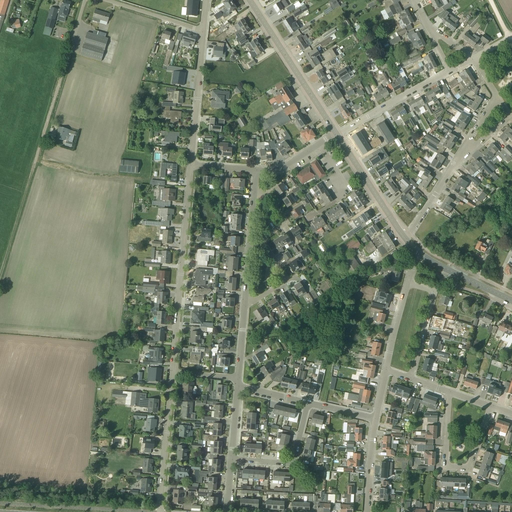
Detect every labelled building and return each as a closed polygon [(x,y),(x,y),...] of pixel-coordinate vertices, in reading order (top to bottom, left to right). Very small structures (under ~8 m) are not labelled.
[(0,30),(5,16),(4,16),(9,0),(0,0),(0,1),(0,30)] [(215,15),(233,3),(231,1),(232,1),(231,0),(226,0),(222,3),(224,5),(218,9),(217,7),(214,8),(211,8),(211,11),(214,12),(215,15)] [(331,0),(328,2),(333,10),(340,6),(336,0),(331,0)] [(438,0),(432,4),(435,10),(441,7),(444,12),(458,2),(456,0),(454,0),(449,4),(448,4),(445,0),(438,0)] [(61,7),(58,14),(66,16),(70,3),(63,1),(61,7)] [(188,1),(186,16),(196,17),(198,2),(188,1)] [(278,3),(277,4),(273,7),(277,13),(281,10),(285,8),(286,9),(288,13),(292,10),(292,11),(304,5),(303,2),(300,4),(299,4),(298,2),(292,5),(288,8),(285,3),(283,4),(281,2),(278,3)] [(227,11),(229,13),(232,11),(236,9),(236,8),(236,7),(235,6),(234,6),(233,3),(215,15),(214,16),(216,20),(221,17),(222,16),(223,16),(222,15),(227,11)] [(307,10),(305,6),(293,13),(295,17),(307,10)] [(387,14),(394,10),(392,6),(384,10),(387,14)] [(51,8),(45,27),(52,29),(58,10),(51,8)] [(407,10),(399,14),(400,16),(398,17),(400,21),(401,21),(410,16),(407,10)] [(108,20),(109,15),(95,11),(92,21),(99,23),(100,20),(107,22),(108,20)] [(442,14),(439,18),(442,20),(443,21),(441,23),(447,27),(454,18),(445,11),(442,14)] [(482,16),(478,12),(475,15),(476,16),(473,18),(467,24),(471,28),(482,16)] [(472,16),(469,14),(468,16),(468,15),(462,22),(465,25),(472,16)] [(406,27),(413,23),(410,16),(401,21),(403,25),(404,24),(406,27)] [(447,27),(453,32),(456,27),(458,25),(455,24),(460,18),(457,16),(455,18),(454,18),(447,27)] [(294,23),(291,20),(290,17),(287,19),(283,22),(287,28),(294,23)] [(12,29),(20,27),(19,19),(11,21),(11,22),(10,23),(12,29)] [(247,25),(243,19),(239,22),(237,24),(233,26),(237,32),(247,25)] [(296,21),(294,23),(287,28),(291,34),(295,32),(301,28),(296,21)] [(215,37),(219,34),(227,29),(226,28),(230,25),(229,23),(213,33),(215,37)] [(244,35),(246,34),(250,31),(247,25),(237,32),(240,37),(236,40),(237,41),(236,41),(238,44),(243,41),(246,39),(244,35)] [(334,34),(335,34),(336,33),(336,32),(340,30),(338,27),(335,30),(334,29),(323,36),(325,40),(334,34)] [(386,37),(389,41),(398,36),(406,32),(407,32),(406,31),(406,32),(404,27),(405,27),(404,27),(401,28),(402,29),(397,32),(396,33),(390,36),(391,37),(389,38),(388,36),(386,37)] [(408,46),(422,39),(418,32),(415,34),(413,30),(407,34),(407,35),(407,36),(409,40),(410,40),(412,43),(408,45),(408,46)] [(169,41),(169,38),(171,34),(163,31),(162,36),(161,38),(160,43),(164,44),(165,39),(169,41)] [(101,62),(102,57),(108,39),(87,32),(80,55),(101,62)] [(471,38),(468,35),(469,34),(466,32),(462,38),(467,42),(471,38)] [(184,42),(183,45),(188,47),(189,44),(194,45),(196,37),(184,33),(183,38),(182,42),(184,42)] [(360,41),(355,33),(351,35),(357,43),(360,41)] [(298,45),(308,39),(305,35),(302,37),(301,34),(294,39),(298,45)] [(334,34),(325,40),(319,44),(321,48),(332,41),(332,40),(336,37),(334,34)] [(467,42),(473,47),(479,39),(473,34),(471,38),(467,42)] [(492,41),(484,35),(480,39),(487,45),(492,41)] [(398,36),(389,41),(391,46),(400,41),(398,36)] [(246,39),(243,41),(238,44),(240,48),(249,43),(246,39)] [(298,45),(301,51),(309,47),(309,46),(311,45),(308,39),(298,45)] [(408,46),(410,50),(416,47),(417,49),(425,45),(422,39),(408,46)] [(259,45),(256,40),(251,42),(249,44),(246,46),(249,52),(248,52),(259,45)] [(214,47),(213,56),(216,56),(216,57),(219,58),(225,58),(225,53),(223,53),(223,48),(224,44),(217,43),(217,47),(214,47)] [(248,52),(252,58),(257,55),(259,54),(263,51),(259,45),(248,52)] [(335,48),(328,52),(333,59),(333,58),(337,56),(339,55),(336,50),(335,48)] [(319,55),(315,49),(305,56),(308,62),(319,55)] [(399,63),(418,54),(416,50),(397,59),(398,61),(399,63)] [(308,62),(312,68),(317,66),(323,61),(319,55),(308,62)] [(419,55),(411,59),(410,59),(400,64),(403,68),(421,59),(419,55)] [(428,64),(433,61),(430,55),(425,57),(423,58),(424,61),(426,60),(428,64)] [(433,61),(428,64),(425,65),(427,69),(429,69),(430,71),(436,68),(433,61)] [(340,78),(343,76),(351,72),(348,67),(337,73),(340,78)] [(319,79),(324,76),(322,72),(324,71),(323,68),(320,70),(315,73),(319,79)] [(462,81),(463,80),(466,79),(471,75),(467,69),(458,75),(459,77),(460,77),(462,81)] [(343,76),(340,78),(342,83),(351,78),(350,77),(354,75),(352,71),(351,72),(343,76)] [(175,79),(172,79),(171,84),(183,86),(185,73),(176,72),(175,79)] [(319,79),(323,85),(332,80),(328,74),(324,76),(319,79)] [(463,80),(467,87),(475,81),(471,75),(466,79),(463,80)] [(400,88),(406,85),(404,80),(403,78),(400,79),(399,78),(395,80),(397,83),(400,88)] [(458,83),(455,79),(449,84),(448,84),(451,89),(458,83)] [(275,87),(277,91),(284,87),(281,83),(275,87)] [(397,83),(393,85),(393,83),(390,85),(391,87),(394,92),(400,88),(397,83)] [(330,96),(338,91),(335,85),(326,90),(330,96)] [(444,85),(440,88),(444,95),(449,93),(444,85)] [(281,90),(276,93),(278,96),(274,99),(276,102),(289,93),(286,87),(281,90)] [(438,87),(432,91),(435,96),(438,94),(439,95),(442,94),(440,92),(438,87)] [(382,88),(378,90),(380,93),(382,98),(389,95),(385,88),(382,89),(382,88)] [(454,96),(457,100),(469,91),(466,88),(454,96)] [(354,94),(353,93),(354,93),(352,89),(350,91),(345,93),(348,98),(351,96),(354,94)] [(376,102),(382,98),(380,93),(378,90),(374,92),(375,94),(373,95),(376,102)] [(229,93),(217,92),(212,91),(212,98),(213,98),(213,101),(211,101),(211,108),(216,108),(225,109),(225,104),(223,104),(224,100),(228,100),(229,93)] [(330,96),(334,102),(342,97),(338,91),(330,96)] [(432,91),(425,94),(428,99),(429,101),(430,102),(427,104),(429,106),(438,101),(435,96),(432,91)] [(173,103),(177,104),(182,104),(183,93),(174,92),(172,92),(171,98),(174,99),(173,103)] [(287,116),(293,112),(297,109),(291,100),(293,99),(289,93),(276,102),(271,105),(275,111),(281,107),(283,110),(265,122),(262,124),(265,130),(276,123),(287,116)] [(474,101),(473,102),(478,106),(482,99),(476,95),(474,98),(475,99),(474,101)] [(414,101),(420,111),(424,109),(421,105),(424,104),(423,102),(420,97),(414,101)] [(458,101),(454,99),(452,102),(456,104),(456,105),(463,109),(465,106),(466,105),(458,101)] [(473,102),(470,100),(466,106),(470,109),(474,112),(478,106),(473,102)] [(420,111),(414,101),(408,104),(410,109),(411,111),(414,110),(415,112),(416,111),(418,113),(420,112),(420,111)] [(342,105),(337,107),(341,113),(346,110),(350,108),(348,104),(346,105),(345,103),(342,105)] [(429,106),(427,104),(424,106),(428,112),(429,111),(431,113),(433,112),(429,106)] [(455,105),(453,109),(461,114),(461,113),(463,110),(455,105)] [(162,106),(161,106),(161,111),(163,111),(163,118),(173,119),(172,123),(178,124),(179,116),(181,116),(181,112),(169,111),(170,107),(162,106)] [(403,107),(396,111),(401,119),(403,122),(407,120),(412,128),(416,125),(415,122),(412,118),(410,114),(407,116),(403,107)] [(433,112),(436,118),(437,119),(444,111),(441,107),(433,112)] [(294,114),(293,115),(297,121),(295,123),(299,129),(301,128),(302,128),(307,125),(301,116),(305,113),(303,109),(298,112),(298,111),(294,114)] [(341,113),(345,119),(352,115),(350,113),(349,114),(346,110),(341,113)] [(396,111),(390,114),(394,121),(396,120),(397,121),(401,119),(396,111)] [(457,114),(455,118),(457,119),(466,125),(470,119),(466,116),(462,114),(461,113),(461,114),(459,116),(457,114)] [(287,116),(276,123),(280,128),(291,121),(287,116)] [(237,120),(241,128),(247,125),(242,117),(237,120)] [(224,120),(210,119),(208,131),(209,131),(221,132),(221,128),(224,128),(224,120)] [(457,119),(455,123),(456,124),(455,126),(462,131),(466,125),(457,119)] [(454,125),(446,120),(444,123),(452,129),(454,125)] [(378,124),(376,126),(387,145),(396,139),(384,121),(382,122),(382,123),(379,125),(378,124)] [(451,133),(453,130),(445,125),(443,128),(451,133)] [(57,132),(55,138),(57,139),(62,140),(66,142),(65,145),(71,147),(72,143),(68,142),(70,136),(68,135),(69,130),(63,129),(59,127),(57,132)] [(511,131),(509,128),(503,133),(510,140),(511,141),(511,131)] [(303,131),(300,133),(303,138),(305,136),(306,137),(308,141),(315,137),(315,136),(313,132),(312,133),(311,130),(309,131),(307,129),(303,131)] [(174,132),(162,131),(161,135),(167,136),(167,142),(162,142),(161,145),(171,146),(171,143),(173,143),(174,144),(174,143),(176,143),(177,137),(179,137),(179,133),(174,132)] [(363,155),(371,151),(359,132),(351,137),(363,155)] [(510,140),(503,133),(498,138),(503,143),(505,141),(507,143),(510,140)] [(424,139),(437,147),(440,143),(426,134),(424,139)] [(446,140),(448,141),(453,144),(457,138),(450,134),(448,136),(446,140)] [(286,152),(291,149),(283,138),(278,141),(279,142),(286,152)] [(448,141),(446,145),(444,144),(442,146),(449,151),(453,144),(448,141)] [(264,146),(266,160),(267,162),(272,161),(271,151),(270,151),(270,149),(273,148),(271,142),(268,143),(264,142),(264,146)] [(279,142),(277,144),(279,148),(277,149),(280,153),(282,157),(287,154),(286,152),(279,142)] [(231,157),(231,152),(231,149),(227,149),(227,144),(219,143),(219,146),(218,151),(223,151),(222,157),(231,157)] [(261,161),(266,160),(264,146),(260,147),(260,143),(259,143),(257,143),(256,149),(260,149),(259,151),(261,161)] [(438,148),(437,148),(437,147),(436,148),(429,143),(426,147),(435,153),(438,148)] [(212,156),(213,151),(213,147),(209,147),(209,144),(204,144),(203,155),(212,156)] [(392,149),(395,148),(393,144),(383,148),(388,157),(394,154),(392,149)] [(511,159),(510,157),(502,149),(500,152),(498,150),(492,144),(487,149),(495,157),(498,155),(504,161),(506,160),(507,160),(506,161),(508,163),(511,159)] [(511,152),(506,146),(502,149),(510,157),(511,154),(511,152)] [(251,150),(248,149),(241,149),(241,153),(240,158),(248,158),(248,156),(251,156),(251,151),(251,150)] [(492,161),(495,157),(487,149),(482,154),(484,156),(481,159),(493,172),(496,168),(493,165),(494,164),(492,162),(492,161)] [(373,157),(368,160),(369,162),(368,162),(370,165),(371,165),(372,166),(373,166),(375,164),(376,165),(385,160),(378,150),(371,154),(373,157)] [(436,156),(434,159),(441,164),(445,158),(437,153),(436,156)] [(434,159),(430,157),(428,162),(431,163),(430,165),(437,170),(441,164),(434,159)] [(418,163),(426,168),(429,164),(421,159),(418,163)] [(470,165),(479,173),(477,171),(480,168),(481,166),(490,175),(490,174),(492,176),(495,174),(493,172),(481,159),(478,162),(476,160),(470,165)] [(119,172),(138,174),(139,161),(121,160),(119,172)] [(319,179),(326,175),(316,160),(310,164),(310,165),(295,175),(302,185),(314,177),(316,182),(319,179)] [(401,162),(392,168),(394,171),(403,166),(401,162)] [(172,164),(172,165),(166,164),(166,163),(162,163),(160,178),(165,178),(166,169),(172,170),(171,177),(171,183),(176,184),(176,177),(177,165),(172,164)] [(379,169),(376,171),(377,173),(376,173),(378,176),(379,177),(391,170),(387,163),(378,168),(379,169)] [(423,180),(428,184),(432,177),(429,175),(431,172),(427,169),(420,165),(418,169),(423,173),(420,178),(423,180)] [(470,165),(465,170),(471,176),(472,177),(469,179),(476,185),(479,182),(474,177),(479,173),(470,165)] [(71,176),(68,186),(102,193),(105,183),(71,176)] [(203,184),(210,185),(210,188),(214,189),(215,178),(210,178),(210,177),(203,177),(203,184)] [(293,186),(297,184),(292,177),(289,179),(293,186)] [(404,177),(400,181),(407,188),(410,184),(408,182),(404,177)] [(458,178),(455,184),(460,187),(462,189),(464,185),(466,182),(463,180),(458,178)] [(234,187),(238,188),(243,188),(244,180),(231,179),(230,183),(234,183),(234,187)] [(384,184),(388,189),(395,184),(390,179),(384,184)] [(411,184),(414,188),(415,189),(418,186),(411,179),(408,182),(410,184),(411,184)] [(424,190),(428,184),(423,180),(421,184),(420,183),(418,186),(420,187),(424,190)] [(315,193),(323,187),(320,183),(316,185),(312,189),(315,193)] [(279,195),(286,191),(284,187),(282,184),(275,189),(279,195)] [(397,188),(395,184),(388,189),(392,195),(396,192),(398,191),(397,188)] [(407,203),(412,199),(412,198),(408,193),(412,189),(413,189),(414,188),(411,184),(410,185),(402,192),(405,195),(403,197),(401,199),(398,202),(403,207),(407,203)] [(462,189),(460,187),(455,184),(451,190),(455,193),(458,195),(464,199),(466,196),(460,193),(462,189)] [(301,190),(298,186),(293,190),(287,193),(289,196),(282,200),(287,207),(295,202),(298,201),(295,196),(302,192),(301,190)] [(158,187),(158,188),(159,189),(159,190),(159,192),(159,193),(159,195),(158,196),(158,198),(157,199),(157,200),(156,201),(152,201),(152,205),(165,206),(166,201),(167,201),(172,201),(173,194),(175,195),(175,190),(170,190),(164,189),(164,187),(158,187)] [(320,196),(326,192),(323,187),(315,193),(318,198),(320,197),(320,196)] [(349,196),(352,200),(361,195),(360,194),(360,193),(358,190),(349,196)] [(320,197),(322,199),(318,201),(319,203),(329,197),(326,192),(320,196),(320,197)] [(482,192),(477,199),(481,202),(487,195),(482,192)] [(233,197),(233,207),(236,207),(241,208),(241,198),(237,198),(237,194),(234,194),(233,197)] [(362,196),(361,195),(352,200),(355,205),(364,199),(362,196)] [(443,203),(448,206),(450,202),(452,203),(453,200),(447,196),(443,203)] [(332,201),(329,197),(319,203),(320,205),(324,203),(326,206),(332,201)] [(306,198),(301,201),(303,204),(305,207),(310,203),(308,201),(306,198)] [(366,202),(364,199),(355,205),(358,210),(363,207),(367,204),(366,203),(366,202)] [(410,206),(407,203),(403,207),(408,212),(413,207),(411,205),(410,206)] [(443,203),(439,209),(448,214),(452,208),(448,206),(443,203)] [(337,206),(334,208),(340,217),(345,214),(342,209),(339,205),(338,206),(337,206)] [(303,217),(299,211),(302,209),(301,206),(291,213),(294,219),(297,217),(299,219),(303,217)] [(330,211),(336,220),(340,217),(334,208),(331,210),(330,211)] [(173,210),(168,210),(161,209),(161,217),(164,217),(163,221),(166,221),(171,221),(171,214),(173,214),(173,210)] [(307,223),(310,222),(307,216),(316,212),(314,210),(303,215),(307,223)] [(454,210),(451,216),(454,219),(460,215),(456,212),(454,210)] [(330,211),(329,212),(328,212),(325,214),(328,218),(331,223),(336,220),(330,211)] [(364,223),(367,222),(371,219),(367,212),(362,215),(357,218),(361,225),(364,223)] [(240,223),(240,219),(241,219),(241,216),(231,215),(230,222),(240,223)] [(316,220),(321,228),(326,225),(323,221),(320,217),(316,220)] [(316,220),(311,223),(313,225),(317,231),(321,228),(316,220)] [(230,222),(230,230),(240,231),(240,227),(239,227),(240,223),(230,222)] [(373,235),(375,234),(379,231),(375,225),(371,227),(369,229),(371,232),(368,235),(370,237),(373,235)] [(359,226),(352,231),(354,234),(362,229),(359,226)] [(301,233),(301,232),(303,231),(300,227),(299,229),(297,227),(290,231),(293,235),(294,237),(295,237),(298,242),(302,239),(299,235),(301,233)] [(210,230),(202,230),(201,236),(198,236),(198,241),(211,242),(211,238),(211,235),(210,235),(210,234),(210,230)] [(167,231),(163,231),(160,231),(160,235),(163,235),(162,243),(166,244),(171,244),(172,232),(167,231)] [(382,257),(391,250),(395,248),(385,232),(381,234),(364,246),(362,247),(356,251),(358,253),(363,250),(367,256),(377,249),(382,257)] [(284,246),(287,244),(289,247),(292,245),(288,239),(285,234),(279,238),(284,246)] [(365,244),(370,241),(366,236),(361,239),(363,241),(365,244)] [(230,246),(230,249),(220,248),(219,252),(230,254),(235,254),(236,247),(239,247),(239,238),(231,237),(228,237),(228,242),(231,242),(230,246)] [(281,248),(284,246),(279,238),(273,242),(277,248),(276,249),(278,252),(279,251),(280,253),(283,251),(281,248)] [(355,238),(338,250),(344,258),(361,246),(355,238)] [(484,245),(478,242),(477,245),(474,249),(480,252),(480,251),(484,253),(487,255),(490,250),(493,243),(487,239),(484,245)] [(304,250),(305,249),(304,247),(302,248),(299,244),(296,246),(300,251),(300,252),(300,253),(304,250)] [(305,249),(305,250),(304,250),(300,253),(300,252),(300,253),(304,259),(310,255),(309,253),(311,252),(308,248),(305,249)] [(214,251),(199,250),(198,254),(197,254),(196,261),(198,261),(197,265),(207,266),(207,262),(204,261),(204,255),(214,256),(214,251)] [(292,258),(288,251),(281,255),(286,262),(292,258)] [(158,253),(158,257),(161,257),(161,264),(163,264),(168,264),(169,264),(170,257),(170,252),(165,252),(162,252),(162,254),(158,253)] [(350,277),(362,270),(351,255),(340,262),(350,277)] [(294,261),(289,263),(291,266),(289,267),(293,273),(300,268),(301,269),(304,267),(301,262),(299,263),(299,262),(300,261),(298,258),(294,261)] [(144,266),(160,268),(160,263),(151,262),(151,259),(145,259),(145,262),(144,266)] [(237,265),(225,264),(224,264),(224,266),(228,266),(228,271),(236,272),(237,265)] [(202,270),(197,269),(197,274),(195,274),(194,281),(196,281),(196,285),(201,285),(205,286),(205,281),(202,281),(202,275),(212,276),(212,274),(217,275),(218,268),(213,268),(213,271),(202,270)] [(169,272),(164,272),(160,271),(160,273),(157,273),(156,277),(160,277),(159,283),(167,284),(167,277),(168,277),(169,272)] [(400,273),(392,271),(391,274),(388,273),(387,280),(397,282),(400,273)] [(154,287),(158,287),(158,283),(148,282),(149,279),(143,279),(143,286),(154,287)] [(304,296),(306,294),(302,287),(299,283),(293,287),(296,291),(294,292),(296,296),(302,292),(304,296)] [(154,288),(154,287),(143,286),(142,286),(142,292),(154,293),(154,296),(157,297),(157,304),(160,304),(165,304),(166,297),(167,297),(167,293),(164,293),(164,288),(154,288)] [(203,303),(204,295),(207,295),(212,291),(210,289),(204,288),(204,290),(202,289),(197,289),(196,294),(197,294),(197,298),(193,298),(192,302),(197,302),(203,303)] [(294,300),(290,294),(287,296),(285,292),(282,294),(283,295),(280,297),(282,301),(284,304),(286,307),(289,306),(289,303),(294,300)] [(310,292),(306,294),(314,306),(317,304),(310,292)] [(378,301),(383,303),(388,304),(391,295),(386,294),(380,293),(378,301)] [(451,299),(442,296),(439,304),(446,306),(448,301),(450,302),(451,299)] [(234,299),(229,299),(226,298),(225,306),(233,307),(234,299)] [(275,308),(277,311),(279,314),(286,310),(283,306),(280,302),(278,304),(275,299),(268,303),(271,308),(272,310),(275,308)] [(382,314),(383,309),(371,306),(370,310),(374,312),(372,320),(376,321),(376,322),(383,323),(385,315),(382,314)] [(152,314),(153,314),(153,317),(157,317),(156,324),(159,324),(164,324),(164,317),(165,318),(166,313),(158,312),(159,308),(150,307),(149,310),(152,314)] [(267,316),(266,315),(264,311),(262,312),(260,308),(253,313),(259,321),(263,318),(267,316)] [(191,319),(191,323),(199,324),(199,327),(202,327),(205,328),(206,328),(207,323),(203,323),(204,312),(192,311),(191,316),(192,316),(192,319),(191,319)] [(490,323),(492,318),(485,314),(483,318),(479,317),(479,319),(479,320),(482,320),(482,321),(489,324),(490,323)] [(222,324),(218,323),(218,330),(223,330),(223,328),(225,328),(230,329),(230,325),(232,325),(232,317),(223,317),(223,320),(222,320),(222,324)] [(443,321),(435,319),(433,327),(440,329),(442,325),(445,326),(446,322),(443,321)] [(449,327),(448,331),(447,330),(442,329),(441,333),(449,335),(450,335),(453,336),(457,337),(457,335),(453,334),(454,330),(455,330),(458,323),(455,322),(454,325),(453,324),(454,321),(449,320),(448,320),(447,323),(451,324),(451,325),(450,325),(449,327)] [(498,330),(495,335),(501,338),(502,337),(507,325),(501,323),(499,327),(498,330)] [(511,341),(511,334),(510,334),(511,333),(511,330),(511,327),(507,325),(502,337),(500,339),(503,340),(506,334),(511,337),(506,345),(509,347),(511,343),(511,341)] [(155,328),(144,327),(143,327),(142,331),(147,331),(154,332),(153,341),(155,341),(163,342),(164,331),(155,330),(155,328)] [(199,344),(199,347),(201,347),(201,344),(203,344),(204,340),(201,340),(202,336),(202,333),(199,332),(197,332),(192,332),(191,339),(189,338),(189,343),(194,343),(199,344)] [(429,342),(439,344),(440,345),(441,342),(438,341),(438,337),(431,336),(429,342)] [(269,348),(268,347),(270,346),(267,341),(262,344),(263,346),(261,348),(263,352),(269,348)] [(372,349),(379,350),(381,344),(373,342),(370,342),(369,344),(373,345),(372,349)] [(429,342),(428,348),(435,350),(435,349),(438,350),(439,344),(429,342)] [(142,364),(154,365),(157,365),(157,362),(160,362),(160,358),(162,358),(163,356),(162,356),(163,349),(158,349),(154,348),(154,345),(150,345),(149,345),(149,346),(143,345),(142,351),(148,351),(148,352),(149,352),(148,354),(147,354),(146,354),(146,355),(145,355),(145,356),(146,357),(146,358),(147,358),(148,358),(148,360),(143,360),(142,364)] [(201,347),(199,347),(198,347),(192,346),(191,353),(191,352),(190,359),(188,359),(187,363),(199,364),(199,360),(200,360),(200,355),(201,353),(201,352),(204,352),(205,348),(201,347)] [(372,349),(371,352),(368,351),(367,356),(370,357),(371,355),(378,357),(379,350),(372,349)] [(256,365),(263,361),(261,357),(264,355),(262,352),(251,358),(256,365)] [(220,358),(220,366),(228,367),(229,359),(226,359),(227,355),(219,354),(219,358),(220,358)] [(423,365),(431,367),(437,368),(437,364),(435,364),(436,361),(433,360),(425,358),(423,365)] [(364,370),(374,373),(375,366),(371,365),(371,364),(372,364),(372,361),(367,360),(362,359),(361,362),(365,363),(364,365),(363,370),(364,370)] [(264,377),(269,374),(272,372),(269,368),(272,366),(271,363),(260,369),(264,377)] [(423,365),(422,371),(429,373),(428,376),(435,378),(436,373),(437,372),(437,368),(431,367),(423,365)] [(282,370),(278,374),(284,375),(286,368),(283,367),(282,370)] [(161,369),(156,369),(152,368),(151,381),(153,381),(158,382),(159,376),(160,376),(161,369)] [(373,379),(374,373),(364,370),(363,376),(362,377),(366,378),(368,378),(373,379)] [(483,385),(487,386),(491,375),(487,374),(486,377),(483,385)] [(469,387),(472,381),(472,379),(473,378),(472,377),(466,375),(465,379),(463,385),(469,387)] [(358,376),(357,382),(365,384),(367,384),(368,378),(366,378),(362,377),(363,376),(358,376)] [(287,388),(289,379),(283,378),(282,378),(281,383),(280,387),(287,388)] [(307,393),(310,381),(311,379),(308,378),(307,381),(306,384),(302,384),(301,391),(301,392),(301,393),(304,394),(304,392),(307,393)] [(287,388),(295,390),(296,385),(297,381),(289,379),(287,388)] [(313,382),(310,381),(307,393),(314,395),(316,387),(312,386),(313,382)] [(360,389),(358,395),(369,398),(370,391),(365,390),(364,390),(365,384),(357,382),(354,381),(353,388),(360,389)] [(469,387),(476,389),(478,383),(472,381),(469,387)] [(488,388),(486,393),(493,395),(495,389),(494,388),(496,383),(496,382),(494,381),(493,381),(492,385),(489,384),(489,387),(488,388)] [(193,386),(193,383),(183,382),(182,394),(187,394),(192,395),(192,394),(196,394),(196,387),(195,386),(193,386)] [(495,389),(493,395),(499,397),(500,393),(501,391),(502,389),(499,388),(500,384),(498,383),(497,382),(496,382),(496,383),(494,388),(495,389)] [(216,399),(225,400),(227,386),(216,385),(216,392),(217,392),(216,399)] [(401,397),(404,388),(398,386),(394,385),(391,392),(395,394),(395,395),(401,397)] [(401,397),(407,399),(408,396),(411,390),(404,388),(401,397)] [(139,407),(148,408),(148,412),(151,412),(155,413),(156,407),(158,407),(158,400),(153,399),(146,399),(146,394),(140,393),(131,392),(131,393),(123,392),(123,391),(113,390),(112,397),(126,398),(125,405),(130,405),(130,406),(139,407)] [(361,403),(367,404),(369,398),(358,395),(348,393),(347,400),(361,403)] [(427,406),(431,397),(424,395),(423,399),(422,401),(416,399),(411,412),(415,413),(419,403),(427,406)] [(427,406),(427,407),(435,410),(437,404),(435,403),(437,399),(431,397),(427,406)] [(186,418),(191,419),(191,420),(195,420),(195,413),(191,413),(192,403),(187,403),(182,402),(181,406),(182,406),(181,418),(186,418)] [(278,415),(280,407),(274,405),(273,410),(272,413),(271,417),(277,418),(278,415)] [(402,409),(390,406),(389,412),(388,411),(387,418),(394,419),(397,420),(398,414),(401,414),(402,409)] [(214,412),(212,411),(211,417),(204,417),(204,418),(204,420),(219,421),(220,418),(222,419),(222,412),(214,412)] [(386,421),(385,424),(388,425),(390,425),(391,425),(391,426),(392,426),(394,426),(395,423),(396,424),(397,420),(394,419),(387,418),(386,421)] [(156,420),(151,420),(147,419),(146,431),(149,431),(154,432),(154,425),(156,425),(156,420)] [(204,420),(204,423),(213,424),(213,430),(221,430),(221,424),(219,424),(219,421),(204,420)] [(499,431),(503,422),(497,420),(494,426),(493,429),(499,431)] [(499,431),(499,432),(506,434),(507,432),(510,432),(511,425),(509,425),(509,424),(503,422),(499,431)] [(352,434),(354,435),(361,435),(362,429),(355,428),(355,423),(347,423),(347,427),(349,427),(348,433),(348,435),(352,435),(352,434)] [(258,425),(255,425),(246,424),(246,430),(247,430),(247,433),(253,433),(257,434),(258,425)] [(180,426),(179,432),(180,432),(179,436),(184,437),(188,437),(189,437),(190,431),(190,427),(184,426),(180,426)] [(280,439),(288,442),(290,436),(289,436),(290,432),(285,431),(282,431),(281,434),(278,433),(276,438),(280,439)] [(382,443),(392,444),(393,444),(393,438),(401,438),(403,438),(404,434),(401,433),(402,433),(391,432),(391,437),(383,437),(382,443)] [(143,438),(142,443),(145,444),(145,448),(144,448),(144,453),(150,454),(151,449),(154,449),(154,448),(155,448),(155,445),(154,445),(155,440),(151,440),(151,439),(149,439),(143,438)] [(283,452),(284,446),(287,447),(288,442),(280,439),(279,445),(278,444),(276,450),(283,452)] [(391,456),(394,457),(395,450),(392,450),(392,444),(382,443),(381,443),(381,447),(382,447),(382,449),(382,450),(386,450),(386,456),(391,456)] [(183,446),(178,446),(177,453),(178,454),(178,459),(186,460),(187,450),(185,450),(185,447),(183,446)] [(353,447),(346,447),(338,446),(338,451),(347,452),(347,459),(346,459),(346,461),(348,461),(350,461),(350,460),(359,461),(360,454),(353,454),(353,447)] [(210,457),(211,454),(213,454),(216,454),(221,455),(221,448),(211,448),(210,454),(204,453),(204,452),(201,452),(201,456),(210,457)] [(483,458),(491,461),(493,455),(490,453),(485,452),(483,458)] [(303,454),(301,460),(313,463),(314,457),(311,456),(303,454)] [(501,454),(498,463),(502,464),(505,465),(508,456),(501,454)] [(208,466),(220,467),(220,460),(212,459),(212,460),(210,459),(210,457),(201,456),(201,459),(209,459),(209,463),(206,462),(206,465),(208,466)] [(407,462),(407,458),(397,457),(397,461),(402,462),(401,470),(407,470),(408,462),(407,462)] [(491,461),(483,458),(481,464),(489,466),(491,461)] [(153,460),(148,459),(144,459),(142,472),(147,472),(152,473),(153,460)] [(353,467),(354,467),(359,467),(359,461),(350,460),(350,461),(348,461),(347,468),(343,468),(343,472),(353,473),(353,469),(352,469),(353,467)] [(489,466),(481,464),(479,470),(487,472),(489,466)] [(191,469),(195,470),(194,477),(194,482),(198,482),(199,470),(200,466),(191,465),(191,469)] [(182,468),(177,468),(176,472),(175,471),(175,479),(179,479),(179,477),(180,476),(184,477),(183,477),(188,478),(189,469),(182,468)] [(381,469),(380,478),(387,479),(387,476),(391,476),(392,469),(381,469)] [(242,471),(238,471),(238,479),(242,480),(242,478),(248,479),(248,470),(243,470),(242,471)] [(479,470),(477,476),(485,478),(487,472),(479,470)] [(146,479),(142,479),(141,487),(140,492),(150,493),(151,480),(146,479)] [(379,488),(379,495),(387,495),(390,495),(391,495),(391,493),(391,489),(390,489),(390,485),(390,482),(387,482),(382,481),(382,488),(379,488)] [(347,494),(346,511),(352,511),(353,506),(353,503),(349,503),(349,498),(349,495),(354,495),(354,487),(351,487),(348,486),(347,494)] [(458,496),(458,499),(470,499),(470,488),(467,488),(466,494),(458,493),(458,496)] [(186,492),(183,491),(176,490),(174,490),(173,504),(182,504),(182,499),(183,498),(186,498),(186,492)] [(317,504),(317,509),(316,511),(323,511),(324,494),(321,494),(321,499),(318,499),(318,496),(313,496),(313,502),(317,502),(317,504)] [(328,495),(324,494),(323,511),(329,511),(330,508),(330,503),(335,503),(335,495),(328,495)] [(346,511),(347,494),(344,494),(344,498),(345,498),(344,505),(340,505),(340,509),(339,511),(346,511)] [(212,498),(209,498),(209,502),(205,502),(205,505),(216,506),(217,498),(212,498)]
